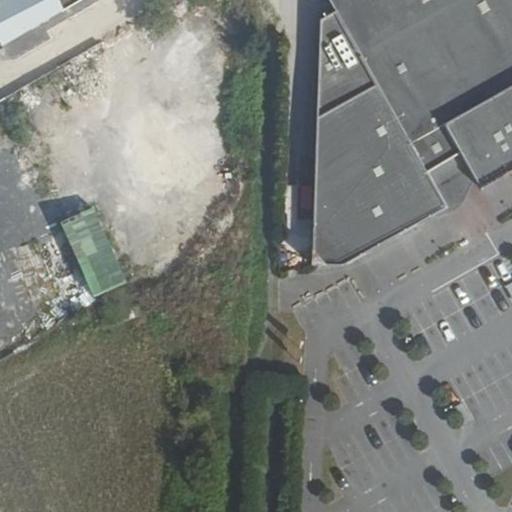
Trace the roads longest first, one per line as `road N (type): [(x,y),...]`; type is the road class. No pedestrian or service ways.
road 1 (track): [(295,17),(274,39),(273,320),(245,392),(240,511)]
road 2 (track): [(0,64),(119,0)]
